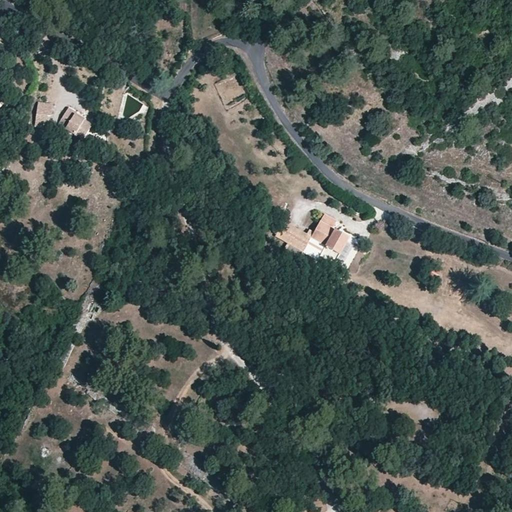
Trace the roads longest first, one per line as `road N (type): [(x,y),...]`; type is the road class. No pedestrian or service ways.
road 1 (unclassified): [(511,257),(338,183),(281,116),(238,44),(205,49),(165,97)]
road 2 (unclassified): [(165,97),(0,0)]
road 3 (unclassified): [(165,97),(142,215)]
